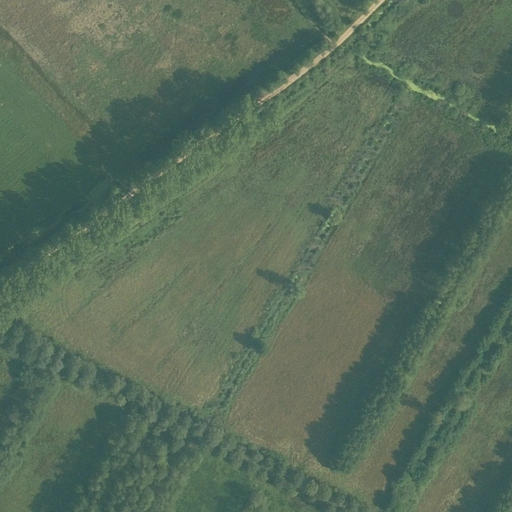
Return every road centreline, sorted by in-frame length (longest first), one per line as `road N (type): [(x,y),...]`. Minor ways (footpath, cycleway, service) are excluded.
road 1 (track): [(0,287),(335,44),(379,0)]
road 2 (track): [(0,322),(344,511)]
